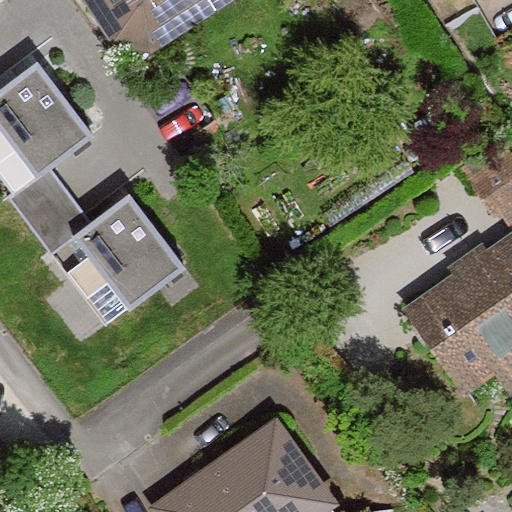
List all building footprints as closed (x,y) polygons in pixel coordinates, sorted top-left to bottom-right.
[(85,0),(113,43),(152,50),(228,0),(85,0)] [(95,135),(40,63),(0,92),(0,126),(39,178),(95,135)] [(39,178),(0,126),(0,177),(14,196),(39,178)] [(188,269),(131,195),(75,235),(92,258),(129,308),(132,311),(188,269)] [(511,241),(494,254),(490,248),(459,269),(463,275),(413,311),(470,392),(502,370),(511,384),(511,241)] [(129,308),(92,258),(68,275),(107,326),(129,308)] [(324,511),(337,503),(279,421),(155,510),(156,511),(324,511)]
